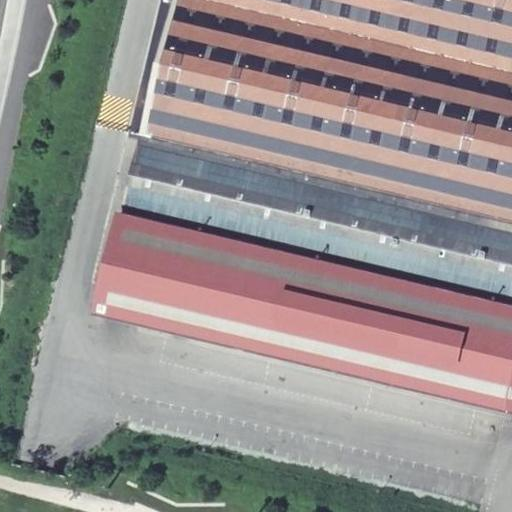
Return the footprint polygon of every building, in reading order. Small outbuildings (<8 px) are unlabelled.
[(511,184),(511,67),(233,0),(180,0),(158,97),(511,184)] [(511,0),(233,0),(511,67),(511,0)] [(511,184),(158,97),(149,131),(511,220),(511,184)] [(511,220),(149,131),(130,211),(511,306),(511,220)] [(511,408),(511,306),(130,211),(107,307),(511,408)]
